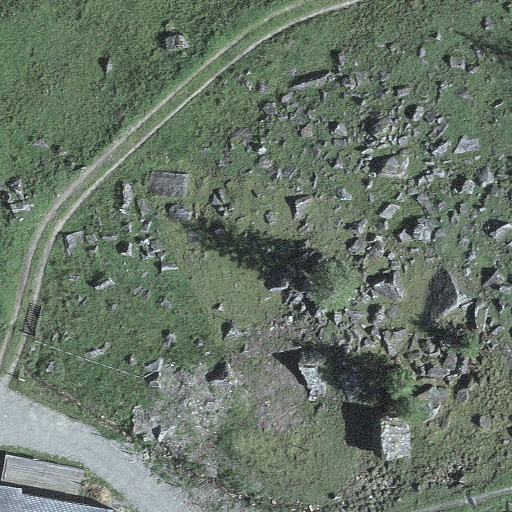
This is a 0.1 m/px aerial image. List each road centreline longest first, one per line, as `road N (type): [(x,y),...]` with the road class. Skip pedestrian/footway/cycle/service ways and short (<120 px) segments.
road 1 (track): [(0,373),(65,202),(257,33),(333,0)]
road 2 (track): [(165,511),(99,456),(0,422)]
